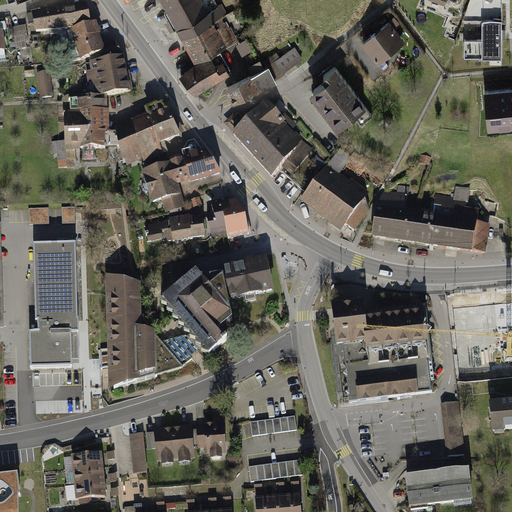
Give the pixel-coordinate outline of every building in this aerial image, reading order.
[(216,0),(165,0),(200,61),(239,39),(216,0)] [(94,5),(37,13),(40,32),(75,30),(85,61),(124,54),(119,42),(108,44),(94,5)] [(509,57),(507,19),(486,20),(487,39),(469,39),(469,58),(509,57)] [(27,25),(12,27),(15,49),(30,46),(27,25)] [(409,46),(392,25),(368,44),(385,65),(409,46)] [(7,28),(0,29),(0,52),(10,51),(7,28)] [(247,68),(253,77),(272,67),(277,77),(304,60),(292,44),(247,68)] [(212,56),(185,75),(200,97),(233,75),(222,59),(217,63),(212,56)] [(125,57),(90,63),(92,72),(87,73),(89,86),(94,85),(96,98),(134,91),(130,71),(127,72),(125,57)] [(367,128),(381,117),(343,64),(328,76),(331,81),(316,92),(346,131),(360,120),(367,128)] [(253,77),(229,89),(238,106),(281,84),(277,77),(272,67),(253,77)] [(50,71),(39,72),(43,99),(55,98),(50,71)] [(511,82),(483,85),(487,134),(511,132),(511,82)] [(79,112),(63,112),(64,115),(65,142),(66,151),(67,151),(67,161),(77,161),(76,151),(82,151),(82,149),(106,148),(105,134),(109,134),(108,98),(78,99),(79,112)] [(152,118),(118,130),(131,165),(183,145),(167,102),(148,109),(152,118)] [(292,123),(274,102),(249,124),(238,135),(279,180),(286,172),(308,147),(310,144),(288,126),(292,123)] [(240,114),(229,125),(238,135),(249,124),(240,114)] [(65,142),(52,142),(52,155),(58,155),(58,162),(67,161),(67,151),(66,151),(65,142)] [(308,147),(286,172),(310,194),(330,167),(332,165),(308,147)] [(374,162),(360,152),(349,168),(363,178),(374,162)] [(433,156),(422,154),(420,164),(431,166),(433,156)] [(209,155),(145,173),(154,207),(164,205),(167,216),(188,210),(186,203),(189,202),(186,189),(226,178),(223,166),(209,155)] [(372,199),(330,167),(310,194),(304,202),(346,234),(372,199)] [(411,195),(386,191),(379,239),(476,252),(481,211),(472,210),(475,189),(458,187),(456,201),(439,199),(436,215),(409,212),(411,195)] [(200,200),(192,202),(195,211),(203,208),(200,200)] [(232,202),(228,202),(231,213),(224,215),(228,234),(229,242),(241,240),(245,239),(244,225),(235,201),(232,202)] [(231,213),(228,202),(221,204),(213,206),(215,216),(209,217),(214,237),(228,234),(224,215),(231,213)] [(51,208),(30,209),(31,225),(51,224),(51,208)] [(64,223),(77,223),(76,208),(64,208),(64,223)] [(206,239),(205,217),(170,220),(171,223),(145,226),(148,245),(167,243),(166,236),(176,235),(177,243),(206,239)] [(37,338),(38,370),(86,368),(81,248),(42,249),(45,338),(37,338)] [(200,270),(161,303),(189,336),(167,343),(162,339),(152,337),(150,330),(142,329),(140,285),(112,280),(117,388),(187,367),(183,362),(192,355),(189,351),(201,341),(213,353),(229,341),(223,333),(221,331),(234,319),(230,301),(276,291),(269,259),(224,269),(225,274),(206,277),(200,270)] [(511,295),(452,299),(455,333),(488,330),(488,327),(511,325),(511,295)] [(347,305),(332,306),(333,314),(337,348),(344,347),(350,403),(358,402),(418,395),(432,393),(431,383),(434,383),(430,345),(426,312),(425,305),(365,312),(364,303),(347,305)] [(511,432),(511,402),(489,405),(492,435),(511,432)] [(459,403),(442,404),(447,458),(465,456),(459,403)] [(297,417),(252,423),(254,438),(299,433),(297,417)] [(206,428),(196,428),(198,452),(207,452),(208,463),(231,461),(228,424),(207,425),(206,428)] [(196,426),(156,431),(160,464),(200,459),(198,452),(196,428),(196,426)] [(146,434),(131,435),(134,475),(149,474),(146,434)] [(106,455),(74,458),(79,504),(110,502),(106,455)] [(305,461),(251,468),(253,483),(307,476),(305,461)] [(0,495),(20,494),(18,464),(0,465),(0,495)] [(453,474),(406,479),(410,511),(473,503),(469,472),(453,474)] [(307,511),(305,495),(258,501),(259,511),(307,511)]
